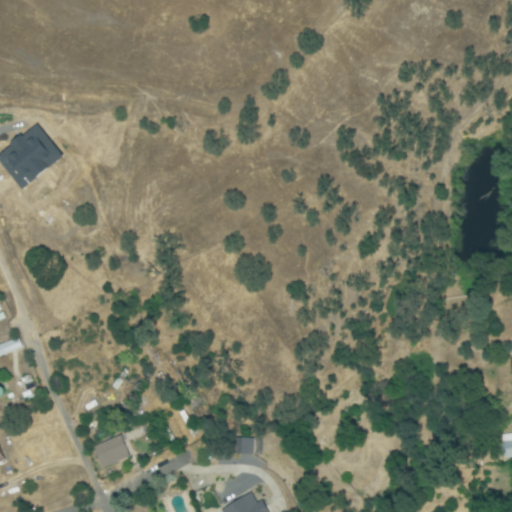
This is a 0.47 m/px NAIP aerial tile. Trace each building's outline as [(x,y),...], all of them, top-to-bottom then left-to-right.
[(0,357),(22,349),(18,339),(0,346),(0,357)] [(23,394),(25,401),(32,398),(30,392),(23,394)] [(511,434),(499,435),(499,458),(511,458),(511,434)] [(130,458),(120,436),(93,449),(103,470),(130,458)] [(253,440),(231,440),(231,455),(253,455),(253,440)] [(265,511),(261,501),(255,504),(252,495),(221,507),(222,511),(265,511)]
